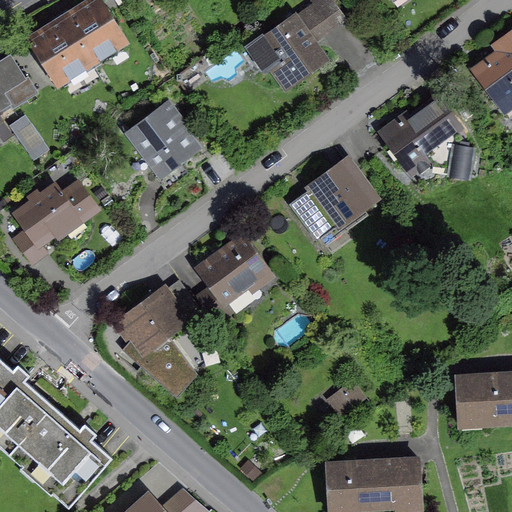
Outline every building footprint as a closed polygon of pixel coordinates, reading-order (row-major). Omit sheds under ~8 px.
[(130,51),(99,0),(95,0),(26,41),(58,93),(130,51)] [(345,19),(331,0),(316,0),(312,3),(314,5),(294,19),(292,17),(265,37),(263,34),(248,44),(267,71),(274,67),(288,87),(326,60),(307,34),(314,28),(320,37),(345,19)] [(511,115),(511,34),(493,47),(500,57),(473,75),(505,121),(511,115)] [(10,59),(0,66),(0,114),(33,92),(10,59)] [(168,105),(132,132),(162,170),(156,175),(166,188),(188,172),(178,159),(194,146),(172,118),(175,115),(168,105)] [(409,109),(371,134),(409,189),(436,170),(427,158),(461,134),(442,107),(419,123),(409,109)] [(13,122),(35,158),(51,148),(29,112),(13,122)] [(351,159),(305,192),(337,236),(383,203),(351,159)] [(95,208),(77,184),(61,196),(54,187),(18,213),(29,228),(14,239),(31,262),(45,251),(39,242),(73,217),(76,222),(95,208)] [(243,235),(194,268),(228,319),(277,286),(243,235)] [(192,325),(165,286),(116,320),(143,360),(192,325)] [(0,449),(1,451),(42,405),(0,366),(0,449)] [(511,377),(456,381),(460,433),(511,429),(511,377)] [(1,451),(67,511),(109,466),(42,405),(1,451)] [(423,511),(420,459),(327,465),(329,511),(423,511)] [(163,511),(149,496),(131,511),(163,511)]
